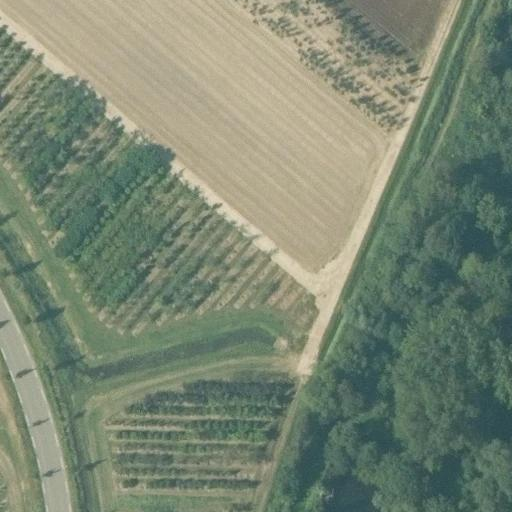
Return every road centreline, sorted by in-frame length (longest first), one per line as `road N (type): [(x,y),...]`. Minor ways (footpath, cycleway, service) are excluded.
road 1 (track): [(456,0),(337,274),(307,279),(0,21)]
road 2 (tertiary): [(0,320),(28,388),(59,511)]
